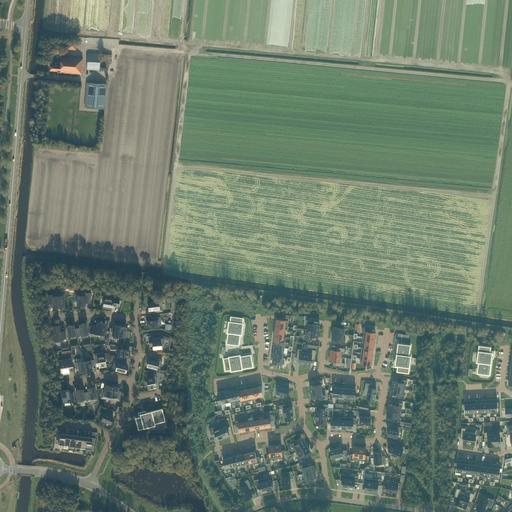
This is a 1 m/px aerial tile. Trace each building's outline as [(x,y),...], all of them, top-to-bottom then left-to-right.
[(75,49),(76,41),(63,40),(62,48),(75,49)] [(100,70),(100,54),(88,53),(87,57),(86,70),(100,70)] [(81,74),(83,58),(61,57),(60,65),(50,64),(49,70),(59,71),(59,73),(81,74)] [(105,109),(106,84),(86,83),(85,108),(105,109)] [(76,305),(84,305),(84,302),(90,303),(91,293),(80,292),(80,293),(76,293),(75,298),(77,298),(76,305)] [(48,295),(49,303),(52,303),(53,308),(65,306),(63,295),(62,295),(61,295),(60,295),(58,295),(58,296),(57,296),(53,297),(53,294),(48,295)] [(104,297),(104,298),(102,307),(112,308),(112,305),(118,306),(119,299),(104,297)] [(162,311),(161,301),(148,303),(148,309),(152,309),(153,312),(162,311)] [(148,327),(161,326),(160,316),(151,317),(151,320),(147,321),(148,327)] [(243,323),(243,318),(231,316),(230,322),(229,321),(227,333),(228,333),(227,344),(239,345),(240,335),(242,335),(243,323)] [(319,331),(320,325),(312,324),(312,321),(306,320),(306,324),(308,324),(307,329),(306,329),(319,331)] [(104,334),(105,323),(97,322),(97,325),(92,325),(91,332),(96,333),(104,334)] [(78,336),(78,337),(88,336),(85,323),(79,324),(80,328),(77,328),(78,334),(78,336)] [(52,326),(54,336),(53,337),(53,341),(54,340),(54,341),(62,340),(62,338),(65,338),(64,331),(61,331),(60,325),(52,326)] [(78,334),(77,328),(74,329),(73,325),(67,326),(68,336),(78,334)] [(345,334),(345,329),(347,329),(348,326),(342,325),(341,328),(334,327),(333,333),(346,334),(345,334)] [(120,326),(119,336),(128,337),(128,331),(125,331),(126,327),(120,326)] [(318,337),(319,331),(306,329),(305,335),(304,335),(304,339),(310,340),(310,336),(318,337)] [(345,340),(346,334),(333,333),(332,339),(340,340),(339,343),(345,344),(346,340),(345,340)] [(149,342),(149,348),(162,347),(163,338),(168,340),(169,337),(161,335),(160,337),(152,338),(152,342),(149,342)] [(397,371),(409,372),(411,356),(409,355),(410,345),(398,343),(396,360),(398,360),(397,371)] [(477,373),(489,374),(492,358),(489,357),(490,347),(479,345),(477,362),(479,362),(477,373)] [(345,352),(346,348),(337,347),(336,351),(330,350),(330,356),(343,357),(342,357),(342,352),(345,352)] [(116,358),(115,358),(118,358),(124,359),(125,356),(129,356),(129,349),(119,349),(116,349),(116,358)] [(302,349),(298,349),(297,357),(300,358),(299,364),(305,364),(307,353),(302,352),(302,349)] [(312,353),(307,353),(305,364),(311,365),(311,359),(315,360),(316,350),(312,349),(312,353)] [(103,352),(94,353),(94,357),(95,363),(98,362),(99,366),(105,365),(104,355),(103,352)] [(253,367),(251,355),(240,356),(240,355),(229,357),(224,358),(226,370),(231,370),(231,371),(242,369),(253,367)] [(342,362),(343,357),(330,356),(329,361),(335,362),(334,366),(344,367),(345,363),(342,362)] [(83,358),(84,361),(85,368),(85,371),(92,370),(91,366),(94,365),(93,359),(90,360),(89,357),(83,358)] [(147,365),(159,368),(162,359),(153,357),(152,360),(148,359),(147,365)] [(61,374),(69,372),(68,367),(72,366),(71,358),(63,359),(61,360),(59,360),(61,374)] [(112,368),(118,370),(118,372),(121,373),(122,371),(125,371),(127,365),(123,364),(124,361),(115,359),(112,368)] [(85,368),(84,361),(75,362),(76,368),(79,368),(79,372),(85,371),(85,368)] [(147,381),(145,382),(146,386),(148,385),(148,388),(155,387),(154,383),(157,382),(155,373),(146,375),(146,378),(147,381)] [(393,381),(392,387),(405,389),(406,384),(407,384),(407,381),(401,380),(401,383),(393,381)] [(317,385),(309,386),(310,392),(322,390),(321,384),(323,384),(322,381),(317,382),(317,385)] [(278,386),(277,394),(287,396),(289,388),(282,387),(283,383),(277,382),(276,386),(278,386)] [(366,383),(365,387),(369,388),(367,396),(367,399),(374,401),(375,396),(375,395),(375,394),(376,394),(375,393),(376,389),(372,388),(372,384),(366,383)] [(101,398),(110,399),(110,396),(112,386),(106,385),(105,389),(102,389),(101,398)] [(110,399),(113,399),(119,400),(120,391),(117,391),(118,387),(112,386),(110,396),(110,399)] [(89,392),(86,392),(87,401),(96,400),(96,397),(94,387),(88,388),(89,392)] [(392,387),(391,393),(399,394),(398,397),(404,398),(405,395),(404,395),(405,389),(392,387)] [(63,402),(67,401),(70,401),(70,402),(74,402),(72,392),(69,393),(69,389),(61,390),(63,402)] [(87,401),(86,392),(82,393),(82,389),(75,390),(78,403),(87,401)] [(242,402),(239,390),(234,391),(236,402),(241,401),(242,402)] [(247,401),(245,390),(240,391),(239,390),(242,402),(247,401)] [(322,390),(310,392),(311,398),(319,396),(320,399),(326,398),(325,395),(323,395),(322,390)] [(389,404),(388,410),(401,412),(402,407),(403,404),(397,402),(397,406),(389,404)] [(286,408),(286,404),(280,405),(280,409),(282,408),(283,416),(285,416),(285,421),(293,419),(292,407),(286,408)] [(138,429),(141,428),(154,425),(154,423),(164,420),(161,408),(145,413),(146,415),(135,418),(138,429)] [(324,424),(325,409),(319,409),(318,412),(317,412),(316,416),(316,419),(316,424),(324,424)] [(271,415),(264,416),(265,427),(271,426),(270,421),(273,421),(275,420),(274,410),(271,411),(271,415)] [(388,410),(387,416),(394,417),(394,420),(400,421),(400,418),(401,412),(388,410)] [(111,416),(112,413),(107,411),(105,413),(104,413),(101,419),(104,420),(105,421),(110,423),(113,417),(111,416)] [(358,411),(358,416),(361,416),(360,424),(370,425),(371,417),(364,416),(364,412),(358,411)] [(348,418),(347,429),(353,429),(353,424),(356,424),(356,418),(348,418)] [(236,427),(239,426),(240,431),(245,431),(244,422),(239,423),(238,420),(235,421),(236,427)] [(224,423),(218,426),(224,438),(229,435),(226,428),(229,427),(227,421),(223,423),(224,423)] [(218,426),(213,428),(213,427),(209,429),(211,434),(215,433),(218,440),(224,438),(218,426)] [(389,428),(388,435),(397,437),(399,430),(400,431),(401,427),(394,426),(394,429),(389,428)] [(461,427),(460,437),(464,438),(463,444),(469,444),(470,431),(465,431),(466,428),(461,427)] [(470,431),(469,444),(474,445),(475,439),(479,440),(480,430),(476,429),(475,432),(470,431)] [(493,432),(494,445),(500,445),(500,437),(503,437),(502,431),(499,431),(499,434),(494,434),(493,432)] [(488,432),(484,432),(484,438),(488,438),(488,445),(494,445),(493,432),(488,432)] [(65,434),(60,433),(59,434),(57,434),(56,440),(59,440),(58,443),(64,444),(64,438),(65,434)] [(96,438),(89,437),(87,437),(85,449),(91,450),(91,444),(95,445),(96,438)] [(307,445),(304,440),(297,444),(295,441),(290,444),(292,447),(293,447),(295,452),(307,445)] [(282,453),(281,445),(275,446),(276,459),(282,458),(282,459),(285,458),(285,452),(282,453)] [(303,454),(310,450),(307,445),(295,452),(298,457),(297,457),(299,460),(304,457),(303,454)] [(276,459),(275,446),(269,446),(270,454),(267,454),(267,460),(271,460),(271,459),(276,459)] [(350,454),(350,460),(353,460),(353,459),(359,460),(360,447),(354,446),(353,454),(350,454)] [(391,447),(388,453),(392,455),(391,456),(395,457),(396,456),(400,458),(401,454),(403,449),(396,446),(395,449),(391,447)] [(360,447),(359,460),(364,461),(368,462),(368,456),(365,455),(366,448),(360,447)] [(336,449),(330,450),(332,458),(343,455),(344,460),(346,459),(347,450),(342,450),(341,448),(337,449),(335,449),(336,449)] [(256,457),(255,452),(250,453),(252,464),(261,462),(259,456),(256,457)] [(382,456),(382,453),(374,453),(374,464),(382,464),(386,464),(385,456),(382,456)] [(231,468),(228,458),(223,459),(226,470),(231,469),(231,468)] [(315,471),(313,465),(306,467),(305,464),(299,465),(300,469),(302,468),(303,474),(315,471)] [(286,476),(282,477),(284,488),(291,487),(289,479),(294,478),(292,471),(285,472),(286,476)] [(308,479),(316,477),(315,471),(303,474),(304,479),(303,480),(303,483),(309,482),(308,479)] [(341,474),(340,480),(343,480),(342,488),(348,489),(350,476),(344,475),(344,474),(341,474)] [(264,478),(267,491),(273,489),(271,482),(274,481),(272,475),(269,476),(269,478),(264,479),(264,478)] [(350,476),(348,489),(354,489),(355,482),(358,482),(359,476),(355,476),(350,476)] [(364,477),(363,483),(366,483),(365,491),(371,492),(373,479),(367,478),(367,477),(364,477)] [(258,479),(254,480),(256,486),(259,485),(262,492),(267,491),(264,478),(258,480),(258,479)] [(243,486),(240,488),(245,499),(252,496),(249,489),(252,488),(248,479),(241,482),(243,486)] [(373,479),(371,492),(377,493),(378,485),(381,485),(382,479),(378,479),(378,480),(373,479)] [(386,483),(385,492),(397,493),(397,489),(401,489),(402,483),(394,482),(394,484),(386,483)] [(457,488),(454,496),(458,497),(456,503),(461,505),(465,492),(460,491),(461,489),(457,488)] [(465,492),(461,505),(466,506),(468,501),(472,502),(474,494),(470,492),(469,495),(465,493),(465,492)]
